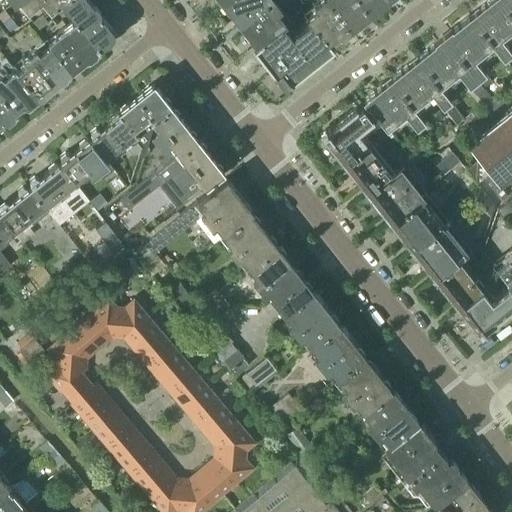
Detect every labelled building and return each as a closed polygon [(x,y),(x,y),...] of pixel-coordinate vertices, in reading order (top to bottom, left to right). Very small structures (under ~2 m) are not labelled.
[(59,0),(17,0),(26,11),(39,0),(48,10),(59,1),(59,0)] [(59,0),(59,1),(73,18),(108,33),(109,28),(87,0),(59,0)] [(221,0),(219,2),(237,23),(266,0),(221,0)] [(279,7),(272,0),(266,0),(237,23),(254,45),(280,25),(283,22),(275,11),(279,7)] [(329,44),(348,29),(325,0),(318,0),(312,5),(315,9),(306,16),(309,20),(329,44)] [(325,0),(348,29),(368,13),(357,0),(325,0)] [(357,0),(368,13),(384,0),(357,0)] [(511,26),(511,15),(500,0),(486,0),(469,14),(491,43),(502,57),(506,63),(511,58),(511,51),(499,36),(511,26)] [(511,0),(500,0),(511,15),(511,0)] [(12,18),(16,14),(9,5),(0,12),(0,18),(10,30),(17,25),(12,18)] [(491,43),(469,14),(442,35),(475,78),(483,86),(490,80),(484,72),(473,58),(491,43)] [(107,38),(108,33),(73,18),(46,39),(69,69),(107,38)] [(286,81),(330,46),(329,44),(309,20),(289,36),(280,25),(254,45),(252,47),(278,81),(282,81),(286,81)] [(475,78),(442,35),(415,56),(438,85),(456,71),(467,85),(486,109),(491,106),(493,109),(504,100),(499,94),(493,98),(483,86),(475,78)] [(52,82),(65,71),(41,42),(11,65),(33,93),(50,79),(52,82)] [(415,56),(389,77),(412,106),(430,91),(441,106),(455,124),(464,117),(438,85),(415,56)] [(0,93),(12,109),(33,93),(11,65),(5,58),(0,61),(0,63),(5,70),(0,74),(0,93)] [(412,106),(389,77),(362,98),(385,127),(403,113),(421,136),(429,129),(422,120),(412,106)] [(170,104),(169,103),(154,84),(148,83),(116,108),(119,112),(134,132),(135,133),(170,104)] [(0,118),(12,109),(0,93),(0,118)] [(323,137),(342,160),(365,142),(356,131),(372,118),(359,102),(355,106),(354,104),(323,129),(323,137)] [(161,164),(196,137),(170,104),(135,133),(138,136),(134,139),(141,147),(157,134),(164,142),(167,139),(174,148),(158,160),(161,164)] [(478,159),(489,172),(498,183),(503,179),(505,182),(511,176),(511,108),(467,144),(478,159)] [(119,112),(87,137),(103,156),(114,147),(116,151),(125,143),(123,140),(134,132),(119,112)] [(375,122),(369,127),(375,135),(381,130),(375,122)] [(454,123),(428,146),(439,148),(460,130),(454,123)] [(103,156),(87,137),(56,161),(82,195),(87,201),(90,198),(75,178),(83,172),(85,175),(94,168),(102,177),(112,169),(103,156)] [(184,201),(221,171),(222,170),(196,137),(161,164),(162,165),(123,196),(131,205),(165,177),(184,201)] [(342,160),(365,189),(388,171),(365,142),(342,160)] [(384,153),(393,166),(416,149),(393,146),(384,153)] [(451,151),(445,156),(459,173),(465,168),(451,151)] [(466,168),(477,182),(483,177),(489,172),(478,159),(466,168)] [(82,195),(56,161),(25,186),(51,219),(78,199),(82,195)] [(365,189),(387,217),(420,192),(398,164),(388,171),(365,189)] [(450,184),(459,176),(452,168),(443,177),(450,184)] [(489,172),(483,177),(501,199),(506,195),(498,183),(489,172)] [(213,240),(222,234),(249,212),(252,210),(224,176),(134,247),(145,261),(197,220),(213,240)] [(25,186),(0,206),(0,216),(10,229),(20,242),(32,233),(24,224),(32,217),(30,213),(32,212),(42,226),(51,219),(25,186)] [(494,204),(480,187),(474,192),(490,213),(494,204)] [(443,220),(420,192),(387,217),(410,246),(443,220)] [(511,207),(511,196),(497,209),(496,219),(511,207)] [(92,203),(98,210),(104,205),(98,198),(92,203)] [(276,245),(249,212),(222,234),(248,267),(276,245)] [(0,237),(10,229),(0,216),(0,271),(10,263),(0,250),(0,242),(2,241),(0,239),(0,237)] [(433,274),(456,256),(465,249),(443,220),(410,246),(433,274)] [(123,245),(105,221),(96,228),(114,252),(123,245)] [(484,236),(487,225),(480,222),(476,233),(484,236)] [(294,267),(276,245),(248,267),(273,299),(301,277),(294,267)] [(511,288),(511,249),(493,264),(508,283),(511,288)] [(456,303),(479,285),(456,256),(433,274),(456,303)] [(511,288),(508,283),(489,298),(479,285),(456,303),(476,329),(482,329),(511,305),(511,288)] [(279,307),(309,345),(338,322),(312,289),(310,290),(306,286),(279,307)] [(218,290),(191,311),(200,322),(220,306),(229,304),(218,290)] [(91,309),(111,333),(117,334),(120,306),(116,306),(107,296),(91,309)] [(120,306),(117,334),(123,334),(147,315),(133,298),(124,306),(120,306)] [(77,321),(97,345),(111,333),(91,309),(77,321)] [(147,315),(123,334),(137,351),(160,331),(147,315)] [(197,332),(203,340),(219,327),(213,320),(197,332)] [(97,345),(77,321),(63,333),(83,356),(97,345)] [(309,345),(335,377),(364,355),(338,322),(309,345)] [(225,334),(219,327),(203,340),(209,347),(225,334)] [(137,351),(149,365),(173,346),(160,331),(137,351)] [(54,355),(54,360),(82,363),(83,356),(63,333),(47,347),(54,355)] [(231,342),(225,334),(209,347),(215,354),(231,342)] [(31,363),(46,350),(33,335),(20,345),(20,350),(31,363)] [(220,362),(236,349),(231,342),(215,354),(220,362)] [(149,365),(163,382),(186,362),(173,346),(149,365)] [(242,356),(236,349),(220,362),(226,369),(242,356)] [(335,377),(362,411),(390,389),(364,355),(335,377)] [(248,364),(242,356),(226,369),(232,376),(248,364)] [(252,391),(277,371),(266,357),(242,375),(242,379),(252,391)] [(82,370),(82,363),(54,360),(53,365),(44,373),(63,396),(87,377),(82,370)] [(163,382),(176,397),(200,377),(186,362),(163,382)] [(66,400),(79,415),(103,395),(90,381),(87,377),(63,396),(66,400)] [(176,397),(189,413),(213,393),(200,377),(176,397)] [(362,411),(388,444),(418,419),(392,387),(390,389),(362,411)] [(13,400),(4,388),(0,391),(0,399),(5,406),(13,400)] [(277,423),(299,407),(288,392),(266,408),(277,423)] [(189,413),(202,428),(226,408),(213,393),(189,413)] [(103,395),(79,415),(89,427),(113,407),(103,395)] [(89,427),(99,439),(123,419),(113,407),(89,427)] [(202,428),(216,444),(239,425),(226,408),(202,428)] [(279,425),(302,457),(313,448),(297,425),(294,427),(288,418),(279,425)] [(123,419),(99,439),(109,450),(133,430),(123,419)] [(383,447),(407,478),(441,451),(434,442),(434,439),(418,419),(388,444),(383,447)] [(215,450),(244,454),(244,449),(254,441),(239,425),(216,444),(215,450)] [(109,450),(120,463),(143,443),(133,430),(109,450)] [(38,447),(47,456),(56,449),(47,439),(38,447)] [(306,457),(313,467),(320,462),(324,466),(337,456),(326,442),(306,457)] [(143,443),(120,463),(130,475),(153,455),(143,443)] [(64,459),(56,449),(47,456),(55,466),(64,459)] [(244,458),(244,454),(215,450),(215,456),(235,480),(251,466),(244,458)] [(436,501),(451,490),(466,477),(450,456),(446,458),(441,451),(407,478),(413,485),(416,482),(432,501),(436,501)] [(130,475),(140,487),(163,467),(153,455),(130,475)] [(201,468),(221,492),(235,480),(215,456),(201,468)] [(314,511),(337,494),(332,488),(326,493),(295,456),(227,511),(314,511)] [(163,467),(140,487),(150,498),(173,479),(163,467)] [(207,503),(221,492),(201,468),(187,480),(207,503)] [(22,474),(7,487),(0,492),(0,511),(38,511),(47,505),(43,500),(28,511),(21,503),(36,490),(22,474)] [(461,510),(467,505),(480,494),(466,477),(451,490),(462,504),(458,507),(461,510)] [(169,511),(173,509),(178,509),(180,479),(173,479),(150,498),(161,511),(169,511)] [(180,479),(178,509),(183,509),(185,511),(196,511),(207,503),(187,480),(180,479)] [(359,508),(380,493),(374,484),(359,495),(349,481),(343,486),(359,508)] [(351,511),(337,494),(314,511),(351,511)] [(493,511),(480,494),(467,505),(461,510),(457,511),(493,511)] [(90,505),(95,511),(102,511),(106,508),(98,498),(90,505)]
